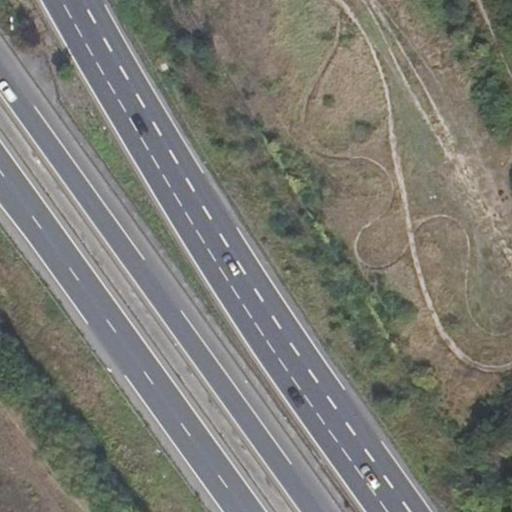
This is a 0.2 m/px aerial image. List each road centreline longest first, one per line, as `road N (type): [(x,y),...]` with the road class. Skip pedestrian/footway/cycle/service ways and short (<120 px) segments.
road 1 (motorway): [(422,511),(262,282),(93,0)]
road 2 (motorway): [(388,511),(201,235),(64,0)]
road 3 (motorway): [(310,511),(0,77)]
road 4 (motorway): [(15,189),(246,511)]
